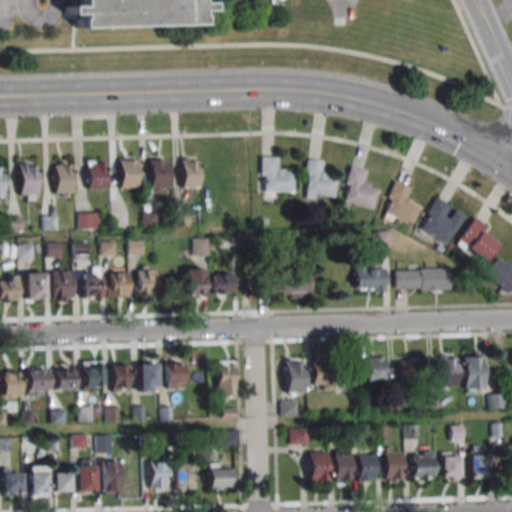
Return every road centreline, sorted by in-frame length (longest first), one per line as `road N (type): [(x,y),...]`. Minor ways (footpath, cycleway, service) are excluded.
road 1 (residential): [(0,335),(511,320)]
road 2 (secondary): [(29,97),(321,94),(415,117),(500,160)]
road 3 (residential): [(257,511),(252,328)]
